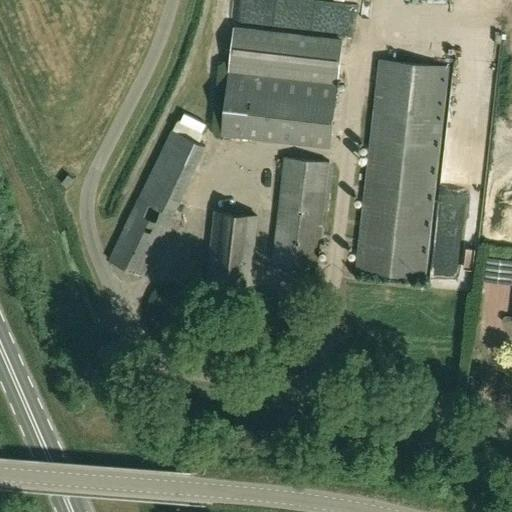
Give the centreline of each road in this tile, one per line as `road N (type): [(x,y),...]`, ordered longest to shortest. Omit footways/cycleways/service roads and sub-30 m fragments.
road 1 (unclassified): [(511,427),(191,374),(146,350),(103,271),(91,200),(175,0)]
road 2 (unclassified): [(369,511),(0,474)]
road 3 (primary): [(70,511),(0,350)]
